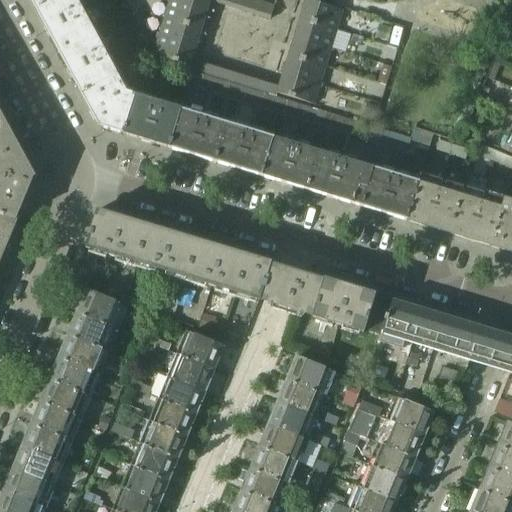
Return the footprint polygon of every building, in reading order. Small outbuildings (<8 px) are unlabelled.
[(29,0),(35,10),(52,0),(29,0)] [(52,0),(35,10),(58,53),(94,33),(75,0),(52,0)] [(206,11),(170,0),(164,19),(200,30),(206,11)] [(169,0),(170,0),(206,11),(209,1),(209,0),(169,0)] [(273,7),(250,0),(209,0),(209,1),(269,20),(273,7)] [(336,30),(341,11),(305,0),(299,19),(336,30)] [(200,30),(164,19),(158,39),(194,49),(200,30)] [(299,19),(294,38),(330,49),(336,30),(299,19)] [(508,43),(511,33),(511,23),(508,22),(501,40),(508,43)] [(385,45),(397,49),(404,28),(392,24),(391,28),(378,25),(373,39),(385,43),(385,45)] [(94,33),(58,53),(81,96),(116,76),(94,33)] [(294,38),(288,58),(324,68),(330,49),(294,38)] [(194,49),(158,39),(153,56),(189,68),(192,58),(194,49)] [(500,51),(496,59),(503,62),(506,53),(500,51)] [(280,85),(199,60),(192,58),(189,68),(188,69),(196,72),(276,96),(277,94),(280,85)] [(288,58),(282,77),(318,87),(324,68),(288,58)] [(492,81),(500,62),(493,59),(485,78),(492,81)] [(385,86),(391,69),(386,67),(380,85),(385,86)] [(188,84),(195,86),(198,74),(192,72),(188,84)] [(205,76),(198,74),(195,86),(201,88),(205,76)] [(126,94),(116,76),(81,96),(98,128),(123,135),(135,97),(126,94)] [(210,78),(205,76),(201,88),(207,89),(210,78)] [(282,77),(280,85),(277,94),(313,105),(318,87),(282,77)] [(216,80),(210,78),(207,89),(213,91),(216,80)] [(222,81),(216,80),(213,91),(219,93),(222,81)] [(228,83),(222,81),(219,93),(224,95),(228,83)] [(233,85),(228,83),(224,95),(230,96),(233,85)] [(239,87),(233,85),(230,96),(236,98),(239,87)] [(245,88),(239,87),(236,98),(241,100),(245,88)] [(250,90),(245,88),(241,100),(247,102),(250,90)] [(256,92),(250,90),(247,102),(253,103),(256,92)] [(262,94),(256,92),(253,103),(259,105),(262,94)] [(268,95),(262,94),(259,105),(264,107),(268,95)] [(274,97),(268,95),(264,107),(270,109),(274,97)] [(479,109),(479,108),(483,99),(478,96),(474,106),(479,109)] [(180,110),(135,97),(123,135),(168,149),(180,110)] [(280,99),(274,97),(270,109),(277,111),(280,99)] [(285,101),(280,99),(277,111),(282,112),(285,101)] [(489,112),(493,103),(483,99),(479,108),(489,112)] [(291,103),(285,101),(282,112),(288,114),(291,103)] [(297,104),(291,103),(288,114),(294,116),(297,104)] [(303,106),(297,104),(294,116),(300,118),(303,106)] [(310,108),(303,106),(300,118),(306,120),(310,108)] [(310,108),(306,120),(313,122),(316,110),(310,108)] [(487,116),(489,112),(479,108),(479,109),(477,112),(487,116)] [(225,124),(180,110),(168,149),(214,163),(225,124)] [(322,112),(316,110),(313,122),(318,123),(322,112)] [(322,112),(318,123),(324,125),(328,114),(322,112)] [(485,121),(487,116),(477,112),(475,117),(485,121)] [(0,113),(0,159),(19,149),(0,113)] [(328,114),(324,125),(330,127),(333,115),(328,114)] [(340,117),(333,115),(330,127),(336,129),(340,117)] [(346,119),(340,117),(336,129),(342,131),(346,119)] [(483,125),(485,121),(475,117),(473,121),(483,125)] [(352,121),(346,119),(342,131),(348,133),(352,121)] [(357,123),(352,121),(348,133),(353,134),(357,123)] [(481,130),(483,125),(473,121),(471,126),(481,130)] [(362,124),(357,123),(353,134),(359,136),(362,125),(362,124)] [(271,138),(225,124),(214,163),(260,177),(271,138)] [(368,126),(362,124),(362,125),(359,136),(365,138),(368,126)] [(374,128),(368,126),(365,138),(370,139),(374,128)] [(477,140),(481,130),(471,126),(467,136),(477,140)] [(380,130),(374,128),(370,139),(376,141),(380,130)] [(414,128),(410,139),(409,141),(415,143),(419,130),(414,128)] [(386,132),(380,130),(376,141),(382,143),(386,132)] [(426,132),(419,130),(415,143),(422,145),(426,132)] [(511,154),(511,132),(508,131),(500,149),(511,154)] [(392,133),(386,132),(382,143),(388,145),(392,133)] [(433,134),(426,132),(422,145),(428,147),(433,134)] [(397,135),(392,133),(388,145),(394,147),(397,135)] [(403,137),(397,135),(394,147),(400,149),(403,137)] [(410,139),(403,137),(400,149),(405,150),(409,141),(410,139)] [(316,152),(271,138),(260,177),(305,191),(316,152)] [(441,154),(444,145),(438,143),(435,152),(441,154)] [(447,156),(450,146),(444,145),(441,154),(447,156)] [(452,158),(455,148),(450,146),(447,156),(452,158)] [(487,149),(482,147),(478,157),(483,159),(487,149)] [(462,150),(455,148),(452,158),(459,160),(462,150)] [(19,149),(0,159),(0,212),(16,219),(33,179),(35,178),(19,149)] [(491,151),(487,149),(483,159),(487,161),(491,151)] [(467,152),(462,150),(459,160),(464,161),(467,152)] [(496,153),(491,151),(487,161),(492,163),(496,153)] [(364,166),(316,152),(305,191),(352,204),(364,166)] [(505,157),(500,155),(496,164),(501,166),(505,157)] [(509,159),(505,157),(501,166),(505,168),(509,159)] [(418,183),(372,169),(364,166),(352,204),(360,207),(406,221),(418,183)] [(426,227),(439,182),(420,177),(418,183),(406,221),(426,227)] [(448,234),(461,189),(439,182),(426,227),(448,234)] [(469,241),(483,195),(461,189),(448,234),(469,241)] [(491,247),(503,201),(483,195),(469,241),(491,247)] [(511,252),(511,204),(503,201),(491,247),(511,253),(511,252)] [(146,226),(97,211),(85,249),(135,264),(146,226)] [(16,219),(0,212),(0,240),(6,243),(16,219)] [(196,241),(146,226),(135,264),(185,279),(196,241)] [(248,257),(196,241),(185,279),(236,295),(248,257)] [(292,277),(268,269),(270,264),(248,257),(236,295),(259,302),(259,300),(280,306),(312,316),(311,318),(312,318),(322,285),(306,281),(292,277)] [(323,280),(322,285),(312,318),(363,333),(364,329),(375,295),(323,280)] [(86,291),(76,315),(114,330),(124,307),(86,291)] [(375,295),(364,329),(382,335),(386,323),(388,316),(392,301),(375,295)] [(440,315),(392,301),(388,316),(386,323),(382,335),(429,349),(440,315)] [(198,330),(211,334),(215,318),(202,314),(198,330)] [(76,315),(67,337),(105,352),(114,330),(76,315)] [(500,333),(440,315),(429,349),(487,367),(493,369),(503,334),(500,333)] [(223,348),(195,336),(185,332),(176,355),(185,359),(213,371),(223,348)] [(511,337),(503,334),(493,369),(511,374),(511,337)] [(67,337),(58,359),(96,375),(105,352),(67,337)] [(167,352),(170,345),(161,342),(152,338),(149,344),(167,352)] [(213,371),(185,359),(176,355),(167,378),(176,381),(204,393),(213,371)] [(142,356),(138,366),(153,372),(157,362),(142,356)] [(296,358),(287,380),(325,396),(334,374),(296,358)] [(58,359),(49,382),(87,397),(96,375),(58,359)] [(442,369),(435,387),(454,394),(460,376),(442,369)] [(204,393),(176,381),(167,378),(158,400),(167,403),(195,415),(204,393)] [(287,380),(277,403),(316,419),(325,396),(287,380)] [(363,385),(351,380),(345,395),(342,403),(353,408),(363,385)] [(146,395),(149,389),(143,386),(132,381),(129,388),(146,395)] [(49,382),(40,403),(78,419),(87,397),(49,382)] [(433,414),(406,403),(395,398),(386,421),(397,425),(423,436),(433,414)] [(195,415),(167,403),(158,400),(148,422),(158,426),(186,437),(195,415)] [(40,403),(31,426),(69,441),(78,419),(40,403)] [(277,403),(268,424),(307,440),(316,419),(277,403)] [(379,418),(382,412),(360,403),(358,410),(369,414),(376,417),(379,418)] [(140,419),(143,413),(133,409),(122,404),(120,410),(140,419)] [(358,410),(349,432),(360,437),(367,440),(376,417),(369,414),(358,410)] [(324,415),(322,421),(332,425),(335,419),(324,415)] [(101,416),(97,426),(105,430),(109,419),(101,416)] [(423,436),(397,425),(386,421),(377,444),(387,448),(414,459),(423,436)] [(186,437),(158,426),(148,422),(139,444),(149,448),(177,459),(186,437)] [(268,424),(259,447),(298,462),(307,440),(268,424)] [(511,425),(507,424),(497,446),(511,451),(511,425)] [(31,426),(22,448),(60,463),(69,441),(31,426)] [(131,440),(134,434),(124,431),(113,427),(111,432),(131,440)] [(353,452),(360,437),(349,432),(340,454),(351,458),(353,452)] [(316,435),(313,443),(323,447),(327,439),(316,435)] [(92,438),(88,449),(96,452),(100,442),(92,438)] [(177,459),(149,448),(139,444),(130,466),(140,470),(168,482),(177,459)] [(414,459),(387,448),(377,444),(368,465),(379,470),(405,481),(414,459)] [(511,451),(497,446),(488,468),(511,477),(511,451)] [(259,447),(250,469),(288,485),(298,462),(259,447)] [(22,448),(12,471),(50,486),(60,463),(22,448)] [(115,453),(113,459),(122,463),(125,457),(115,453)] [(328,468),(317,463),(306,459),(304,465),(326,474),(328,468)] [(405,481),(379,470),(368,465),(358,488),(369,492),(396,503),(405,481)] [(168,482),(140,470),(130,466),(121,488),(131,492),(159,504),(168,482)] [(511,477),(488,468),(479,490),(511,503),(511,477)] [(250,469),(241,492),(279,507),(288,485),(250,469)] [(12,471),(3,493),(41,508),(50,486),(12,471)] [(306,488),(296,484),(295,487),(316,496),(320,489),(308,485),(307,486),(306,488)] [(155,511),(159,504),(131,492),(121,488),(112,511),(113,511),(155,511)] [(392,511),(396,503),(369,492),(358,488),(349,510),(354,511),(392,511)] [(511,511),(511,503),(479,490),(470,511),(511,511)] [(343,507),(346,500),(324,491),(321,498),(343,507)] [(241,492),(232,511),(277,511),(279,507),(241,492)] [(3,493),(0,500),(0,511),(39,511),(41,508),(3,493)] [(99,501),(100,499),(86,493),(83,500),(101,507),(102,503),(99,501)]
